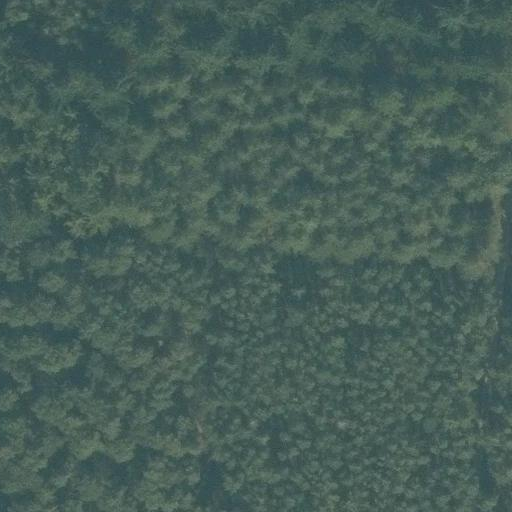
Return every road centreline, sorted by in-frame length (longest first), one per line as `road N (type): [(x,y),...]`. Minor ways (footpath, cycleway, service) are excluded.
road 1 (track): [(115,0),(105,231),(229,511)]
road 2 (track): [(0,43),(511,64)]
road 3 (track): [(461,511),(511,102)]
